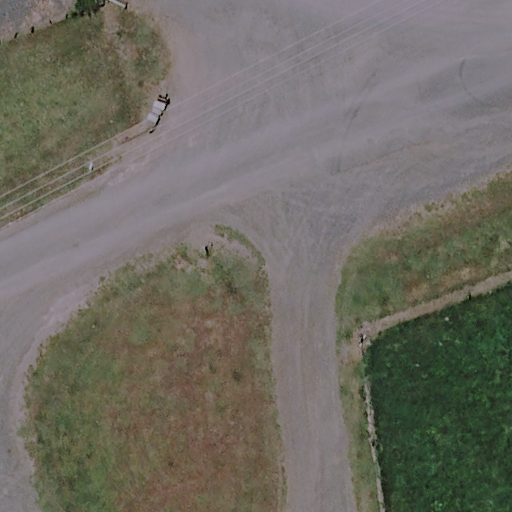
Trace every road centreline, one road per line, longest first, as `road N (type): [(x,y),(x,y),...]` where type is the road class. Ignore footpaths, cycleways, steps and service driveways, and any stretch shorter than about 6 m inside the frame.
road 1 (track): [(0,278),(328,127)]
road 2 (residential): [(511,53),(328,127)]
road 3 (track): [(185,0),(328,127)]
